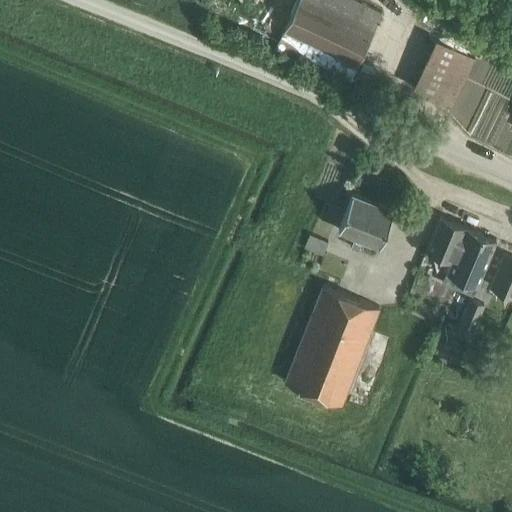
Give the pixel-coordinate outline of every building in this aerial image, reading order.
[(277,42),(275,47),(348,81),(356,63),(381,10),(359,0),(296,0),(283,29),(277,42)] [(437,37),(422,68),(413,86),(451,104),(474,55),(437,37)] [(352,192),(338,228),(354,235),(350,245),(358,248),(362,238),(379,245),(393,208),(352,192)] [(440,214),(432,233),(426,247),(452,258),(443,279),(473,292),(496,238),(440,214)] [(304,245),(322,252),(327,240),(309,233),(304,245)] [(511,256),(506,254),(494,283),(511,291),(511,256)] [(321,284),(285,380),(340,401),(376,305),(321,284)] [(457,325),(461,326),(472,331),(484,303),(469,296),(457,325)] [(444,329),(453,333),(456,325),(447,322),(444,329)]
